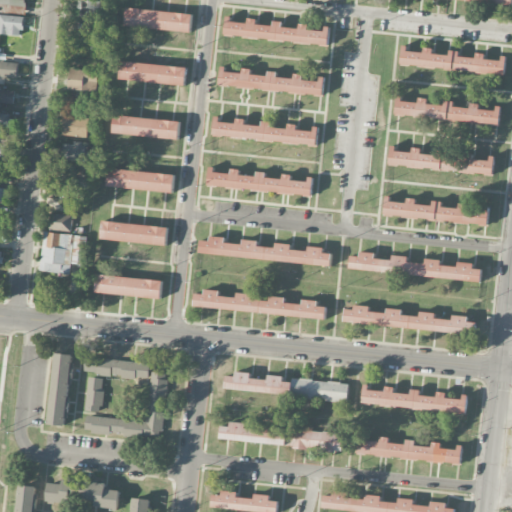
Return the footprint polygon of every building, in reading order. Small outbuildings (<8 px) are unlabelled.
[(25,0),(0,0),(0,12),(26,13),(25,0)] [(100,1),(86,0),(79,0),(78,18),(99,19),(100,1)] [(124,25),(126,6),(193,13),(190,32),(124,25)] [(0,33),(23,35),(23,16),(0,14),(0,33)] [(224,33),(227,14),(231,14),(231,21),(247,22),(247,18),(256,19),(256,23),(272,25),(273,20),(283,21),(282,26),(299,28),(300,23),(308,24),(308,29),(324,30),(325,24),(329,24),(327,44),(224,33)] [(73,49),(93,49),(94,23),(74,22),(73,49)] [(401,64),(403,44),(408,45),(407,52),(423,53),(424,49),(433,50),(432,54),(449,56),(449,51),(459,52),(459,57),(475,59),(476,54),(485,55),(484,60),(501,61),(501,55),(506,55),(504,75),(401,64)] [(118,77),(120,60),(187,67),(185,85),(118,77)] [(1,77),(18,78),(19,63),(2,62),(1,77)] [(220,83),(222,63),(227,64),(226,70),(242,72),(242,67),(251,68),(251,73),(268,75),(268,70),(278,71),(277,76),(294,77),(295,73),(303,74),(303,78),(319,80),(320,74),(324,74),(322,94),(220,83)] [(98,71),(69,70),(68,90),(97,91),(98,71)] [(0,103),(14,106),(16,90),(0,88),(0,103)] [(396,113),(398,94),(403,94),(403,101),(419,102),(419,98),(428,99),(428,103),(444,105),(445,100),(455,101),(454,106),(471,108),(471,103),(480,104),(480,109),(496,110),(497,104),(501,104),(499,124),(396,113)] [(0,111),(0,110),(0,109),(0,127),(13,129),(14,116),(0,114),(0,111)] [(113,132),(115,114),(181,121),(179,139),(113,132)] [(214,134),(216,114),(221,115),(220,122),(236,123),(237,119),(246,120),(245,124),(262,126),(262,121),(272,122),(271,127),(288,129),(289,124),(297,125),(297,130),(313,131),(314,125),(319,125),(316,145),(214,134)] [(90,118),(64,116),(62,135),(88,138),(90,118)] [(62,161),(86,161),(86,143),(62,142),(62,161)] [(390,163),(392,144),(397,144),(397,151),(413,152),(413,148),(422,149),(422,153),(438,155),(439,150),(448,151),(448,156),(465,158),(465,153),(474,154),(473,159),(490,160),(491,154),(495,154),(493,174),(390,163)] [(208,184),(210,164),(215,164),(215,171),(231,173),(231,168),(240,169),(240,174),(256,175),(257,171),(267,172),(266,176),(283,178),(283,174),(292,174),(292,179),(308,181),(309,174),(313,175),(311,195),(208,184)] [(108,184),(110,166),(175,173),(173,191),(108,184)] [(81,178),(80,186),(91,187),(92,179),(81,178)] [(384,214),(386,194),(391,195),(391,201),(407,203),(407,198),(416,199),(416,204),(432,206),(433,201),(442,202),(442,207),(459,208),(459,204),(468,205),(467,209),(484,211),(485,204),(489,205),(487,225),(384,214)] [(72,216),(50,214),(49,230),(71,232),(72,216)] [(101,237),(103,219),(169,226),(167,245),(101,237)] [(74,236),(44,232),(39,271),(70,275),(72,262),(80,263),(83,242),(74,241),(74,236)] [(202,239),(210,240),(211,235),(226,237),(225,242),(243,244),(243,238),(259,240),(258,245),(276,247),(276,242),(291,243),(291,249),(309,251),(309,245),(324,247),(324,252),(333,253),(331,265),(201,251),(202,239)] [(352,255),(360,256),(361,250),(376,252),(375,257),(393,259),(393,254),(409,255),(408,261),(426,262),(426,257),(441,259),(441,264),(459,266),(459,261),(474,262),(474,267),(483,268),(481,280),(350,267),(352,255)] [(94,291),(96,272),(164,279),(162,299),(94,291)] [(196,293),(205,294),(205,288),(220,290),(220,295),(237,297),(238,292),(253,293),(253,299),(270,300),(271,295),(286,297),(285,302),(303,304),(304,299),(319,300),(318,305),(327,306),(326,318),(195,305),(196,293)] [(346,308),(354,309),(355,304),(370,305),(369,311),(387,312),(387,307),(403,309),(403,314),(420,316),(421,311),(435,312),(435,317),(453,319),(453,314),(469,316),(468,321),(477,322),(475,334),(345,320),(346,308)] [(73,355),(55,354),(48,425),(66,426),(73,355)] [(150,363),(86,357),(84,372),(149,379),(150,363)] [(225,390),(347,402),(349,384),(283,378),(283,376),(268,375),(267,380),(251,378),(251,373),(235,371),(235,377),(226,376),(225,390)] [(86,417),(85,434),(163,439),(167,373),(151,372),(147,421),(86,417)] [(103,378),(88,377),(86,412),(102,412),(103,378)] [(466,413),(468,398),(446,397),(446,393),(437,392),(437,397),(420,396),(420,390),(411,389),(410,394),(394,393),(394,387),(385,386),(385,389),(363,388),(362,405),(466,413)] [(219,440),(342,452),(344,434),(262,426),(262,430),(245,428),(245,423),(230,422),(229,427),(221,426),(219,440)] [(357,455),(461,464),(462,449),(441,447),(441,443),(432,442),(432,447),(415,446),(415,440),(406,440),(405,444),(389,443),(389,438),(380,437),(380,440),(358,438),(357,455)] [(48,483),(46,500),(95,505),(95,507),(118,509),(120,491),(106,489),(106,483),(62,479),(62,484),(48,483)] [(16,511),(35,511),(37,487),(20,485),(16,511)] [(211,507),(255,511),(277,511),(279,502),(270,501),(270,496),(255,494),(254,499),(237,497),(238,492),(222,490),(221,495),(213,494),(211,507)] [(354,511),(454,511),(455,509),(447,508),(447,503),(431,501),(431,506),(414,505),(415,499),(398,498),(398,503),(381,501),(381,496),(365,495),(364,499),(347,498),(348,492),(332,491),(332,496),(323,495),(322,509),(354,511)] [(131,511),(149,511),(151,500),(133,498),(131,511)]
